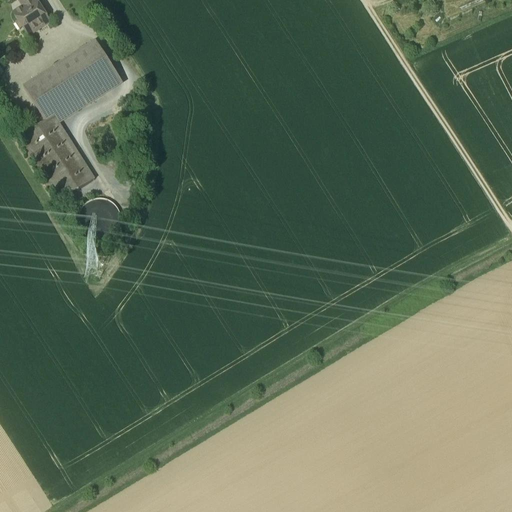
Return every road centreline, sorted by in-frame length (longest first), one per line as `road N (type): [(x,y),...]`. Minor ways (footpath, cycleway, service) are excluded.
road 1 (track): [(53,511),(511,240)]
road 2 (track): [(511,228),(365,0)]
